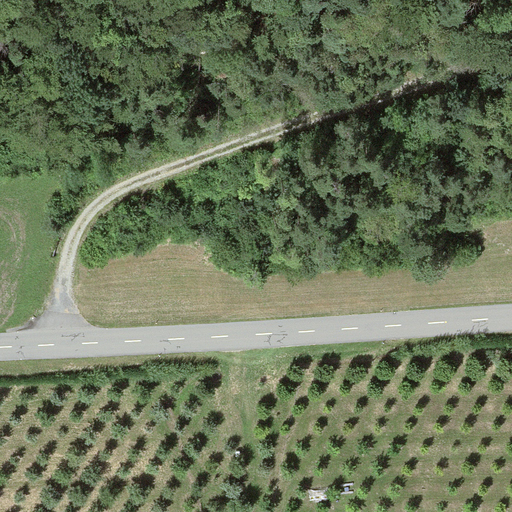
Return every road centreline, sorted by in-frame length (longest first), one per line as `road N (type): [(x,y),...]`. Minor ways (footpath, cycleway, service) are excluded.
road 1 (track): [(511,46),(448,75),(259,133),(80,213),(58,246),(53,323)]
road 2 (tertiary): [(511,317),(0,347)]
